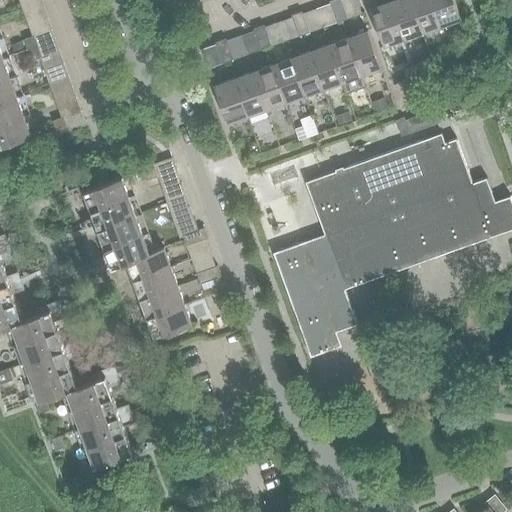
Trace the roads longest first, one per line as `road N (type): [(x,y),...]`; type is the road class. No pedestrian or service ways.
road 1 (residential): [(380,511),(287,414),(179,116),(148,89)]
road 2 (residential): [(148,89),(87,108),(49,0)]
road 3 (residential): [(380,511),(511,460)]
